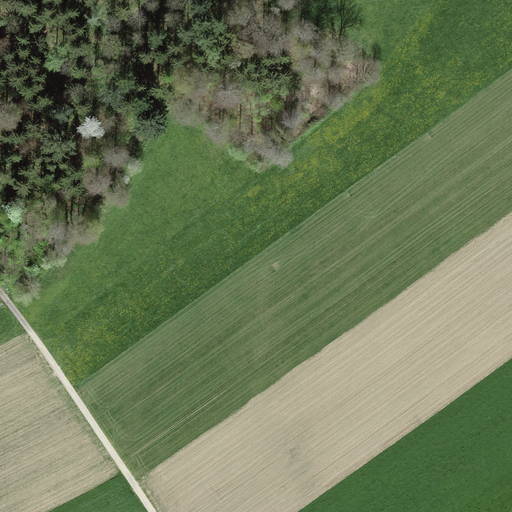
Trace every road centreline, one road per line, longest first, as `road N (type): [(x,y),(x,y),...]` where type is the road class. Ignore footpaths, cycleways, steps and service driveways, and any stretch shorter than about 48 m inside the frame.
road 1 (track): [(255,0),(184,83),(119,186),(13,308)]
road 2 (track): [(151,511),(0,291)]
